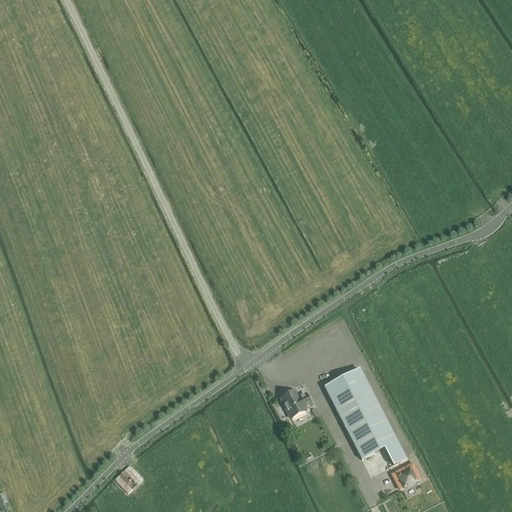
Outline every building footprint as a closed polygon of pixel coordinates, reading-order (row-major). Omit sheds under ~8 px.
[(362,461),(384,450),(394,469),(407,462),(397,443),(361,372),(325,391),(362,461)] [(312,408),(305,395),(298,399),(296,394),(281,401),(290,419),(312,408)] [(129,469),(114,482),(127,496),(142,483),(129,469)] [(414,471),(399,479),(405,489),(420,482),(414,471)] [(3,495),(0,496),(0,511),(3,511),(9,510),(3,495)]
